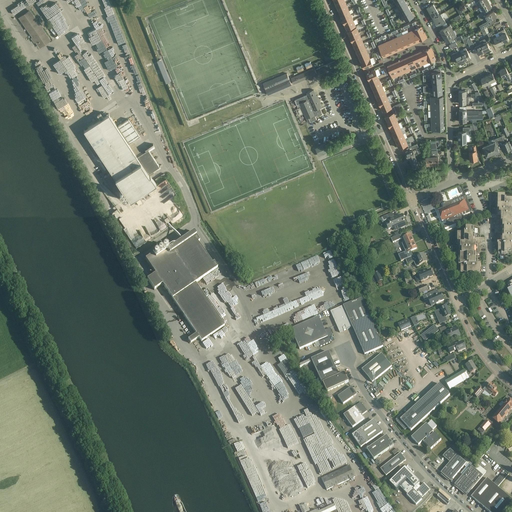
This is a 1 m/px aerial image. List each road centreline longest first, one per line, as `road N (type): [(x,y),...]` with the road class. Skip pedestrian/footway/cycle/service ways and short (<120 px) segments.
road 1 (tertiary): [(412,199),(324,0)]
road 2 (unclassified): [(470,511),(402,445),(344,353)]
